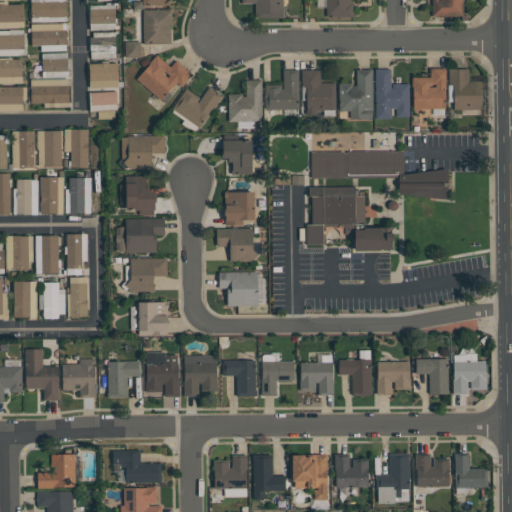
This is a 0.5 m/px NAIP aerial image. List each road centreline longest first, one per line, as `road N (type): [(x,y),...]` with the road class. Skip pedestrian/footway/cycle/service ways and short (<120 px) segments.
road 1 (residential): [(0,435),(511,429)]
road 2 (residential): [(191,184),(193,322),(396,327),(511,307)]
road 3 (residential): [(213,41),(511,41)]
road 4 (residential): [(79,0),(81,120)]
